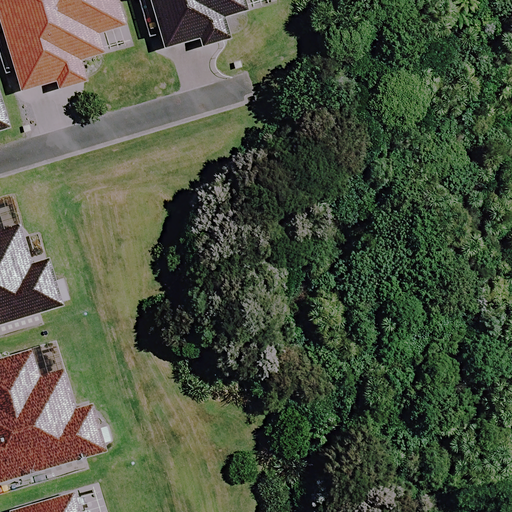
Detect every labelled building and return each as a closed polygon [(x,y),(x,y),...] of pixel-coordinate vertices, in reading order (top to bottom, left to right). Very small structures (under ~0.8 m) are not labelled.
[(84,82),(77,61),(101,54),(96,35),(123,27),(114,0),(0,0),(0,36),(17,92),(52,82),(54,90),(84,82)] [(227,39),(221,19),(244,12),(240,0),(144,0),(160,49),(195,39),(197,47),(227,39)] [(0,327),(60,310),(45,261),(28,266),(16,228),(0,232),(0,327)] [(0,482),(102,453),(88,405),(70,410),(59,371),(34,379),(25,351),(0,358),(0,482)] [(75,511),(70,493),(6,511),(5,511),(75,511)]
